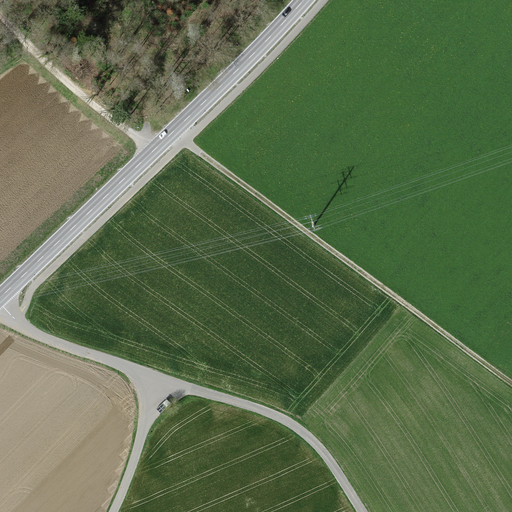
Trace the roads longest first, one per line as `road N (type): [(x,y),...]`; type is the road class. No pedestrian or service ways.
road 1 (residential): [(0,304),(45,339),(283,418),(324,451),(363,511)]
road 2 (primary): [(0,298),(304,0)]
road 3 (track): [(511,383),(216,163),(168,136)]
road 4 (track): [(150,154),(0,14)]
road 5 (track): [(133,0),(140,76),(168,136)]
